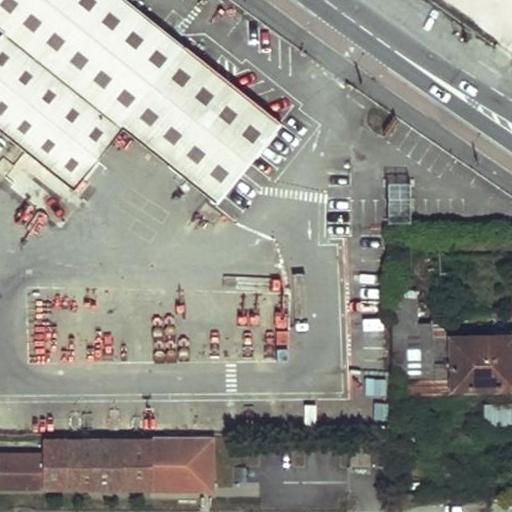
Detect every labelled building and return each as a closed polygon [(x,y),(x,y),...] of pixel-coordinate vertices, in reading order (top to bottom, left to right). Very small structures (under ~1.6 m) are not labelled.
[(121,127),(216,201),(278,122),(122,0),(0,0),(0,134),(71,189),(121,127)] [(388,180),(388,221),(412,220),(411,179),(388,180)] [(397,372),(438,371),(438,322),(395,322),(397,372)] [(455,384),(511,382),(511,365),(509,365),(508,333),(455,335),(455,384)] [(402,396),(449,391),(448,376),(400,381),(402,396)] [(349,401),(351,420),(368,418),(366,399),(349,401)] [(511,402),(485,401),(485,423),(511,424),(511,402)] [(152,438),(42,438),(42,455),(34,455),(34,486),(42,486),(152,487),(152,482),(177,483),(177,487),(209,488),(210,435),(152,435),(152,438)] [(34,455),(0,454),(0,485),(34,486),(34,455)]
